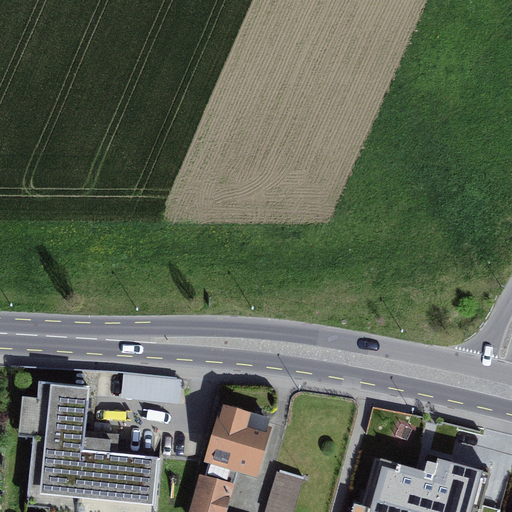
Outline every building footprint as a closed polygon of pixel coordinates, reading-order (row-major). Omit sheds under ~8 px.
[(122,393),(181,399),(184,375),(125,369),(122,393)] [(28,498),(155,511),(161,460),(83,452),(89,388),(39,383),(28,498)] [(267,421),(226,409),(211,460),(233,466),(253,472),(267,421)] [(455,444),(384,427),(371,478),(396,484),(397,481),(402,482),(403,477),(444,487),(455,444)] [(196,511),(219,511),(233,466),(211,460),(196,511)] [(292,511),(302,480),(279,473),(267,511),(292,511)]
